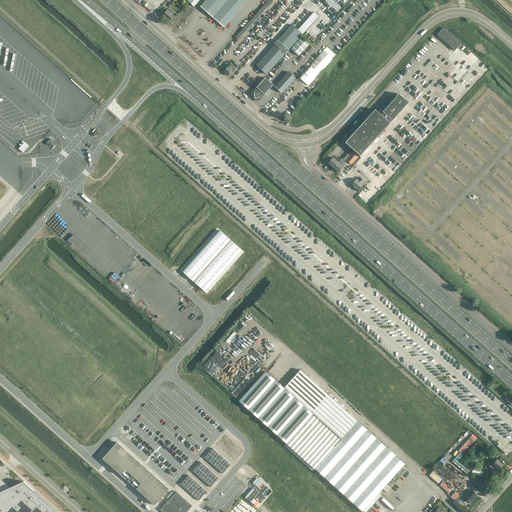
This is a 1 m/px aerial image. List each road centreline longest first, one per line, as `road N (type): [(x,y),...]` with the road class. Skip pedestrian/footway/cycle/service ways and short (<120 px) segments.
road 1 (trunk): [(511,363),(106,0)]
road 2 (trunk): [(196,96),(511,379)]
road 3 (unclassified): [(511,349),(307,166)]
road 4 (tertiary): [(511,44),(471,14),(439,16),(332,128)]
road 5 (tertiary): [(267,130),(122,0)]
road 6 (unclassified): [(196,511),(243,460),(246,444),(166,370)]
road 7 (unclassified): [(72,188),(215,316)]
road 8 (trunk): [(84,0),(196,96)]
road 9 (trunk): [(74,0),(128,57),(126,80),(109,102)]
